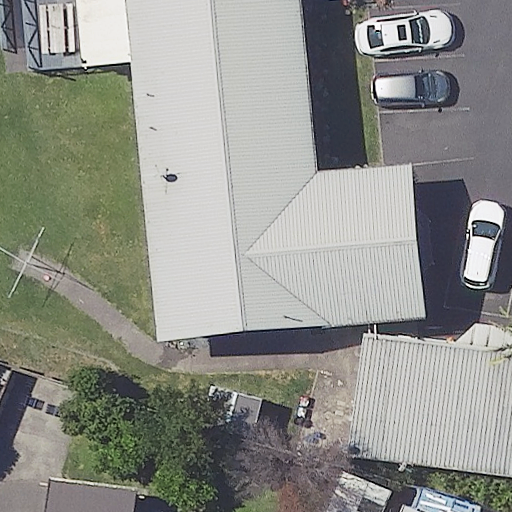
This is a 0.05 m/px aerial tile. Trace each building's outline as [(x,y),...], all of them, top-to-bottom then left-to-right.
[(21,0),(27,65),(134,56),(158,328),(420,305),(407,158),(313,167),(298,0),(21,0)] [(511,467),(511,335),(365,320),(351,450),(511,467)] [(85,396),(7,384),(0,430),(0,511),(130,511),(134,492),(72,482),(85,396)] [(386,511),(399,483),(339,459),(317,511),(386,511)] [(469,511),(412,488),(401,511),(469,511)]
